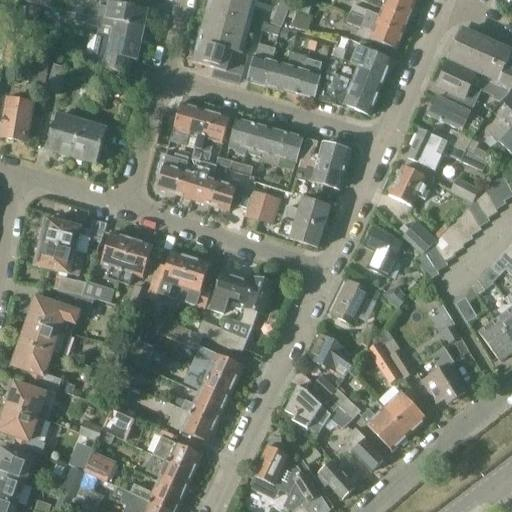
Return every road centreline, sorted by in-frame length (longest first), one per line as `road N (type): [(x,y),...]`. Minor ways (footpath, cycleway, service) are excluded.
road 1 (residential): [(212,511),(320,272)]
road 2 (residential): [(380,144),(164,79)]
road 3 (residential): [(320,272),(132,205)]
road 4 (residential): [(366,511),(511,390)]
road 5 (residential): [(380,144),(442,0)]
road 6 (residential): [(320,272),(380,144)]
road 7 (residential): [(132,205),(164,79)]
